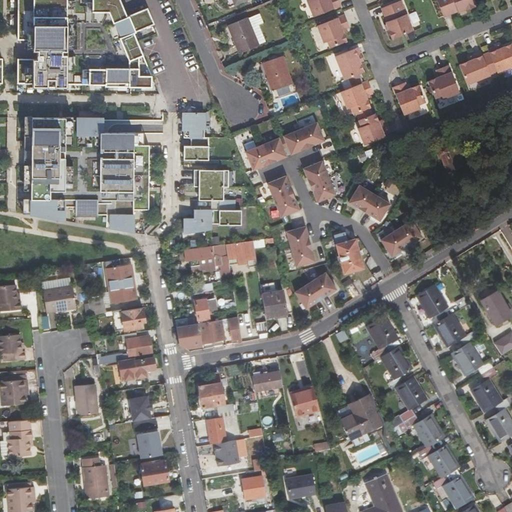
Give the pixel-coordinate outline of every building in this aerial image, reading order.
[(149,70),(137,42),(131,28),(152,19),(145,3),(124,12),(119,0),(15,0),(16,3),(15,40),(31,40),(31,46),(31,50),(35,50),(35,58),(15,58),(15,79),(17,83),(31,83),(31,87),(40,87),(59,87),(64,87),(64,84),(79,84),(84,84),(95,84),(103,84),(103,87),(114,87),(132,88),(145,88),(150,88),(149,70)] [(335,0),(305,0),(311,17),(338,7),(335,0)] [(456,13),(458,12),(464,10),(473,7),(470,0),(435,0),(442,17),(455,12),(456,13)] [(384,23),(384,24),(387,30),(386,30),(389,39),(411,31),(399,1),(380,8),(385,21),(384,23)] [(225,24),(236,52),(256,44),(245,16),(225,24)] [(344,42),(341,34),(340,30),(343,29),(346,28),(341,16),(315,27),(321,43),(325,42),(327,48),(344,42)] [(495,50),(494,47),(486,49),(488,53),(496,72),(511,65),(511,46),(511,44),(501,48),(495,50)] [(355,57),(358,55),(363,53),(360,46),(332,57),(342,80),(361,72),(357,62),(355,57)] [(473,59),(467,62),(457,66),(465,85),(489,75),(480,56),(479,53),(472,55),(473,59)] [(496,72),(488,53),(480,56),(489,75),(496,72)] [(261,62),(271,89),(290,83),(281,55),(261,62)] [(437,78),(433,79),(426,82),(433,98),(439,95),(441,99),(458,93),(446,66),(434,70),(435,74),(437,78)] [(350,114),(353,113),(368,107),(364,100),(363,97),(367,95),(370,94),(365,82),(338,92),(344,109),(348,108),(350,114)] [(406,90),(404,86),(403,83),(390,88),(402,115),(418,108),(417,105),(424,102),(416,85),(409,88),(406,90)] [(371,115),(368,107),(353,113),(356,120),(371,115)] [(205,114),(184,113),(184,124),(184,139),(191,139),(190,146),(183,146),(183,153),(183,160),(208,160),(209,138),(204,138),(205,114)] [(384,123),(382,124),(377,125),(376,122),(373,114),(371,115),(356,120),(359,127),(355,129),(362,145),(389,135),(384,123)] [(133,232),(133,215),(133,209),(148,209),(148,206),(148,194),(148,183),(148,169),(149,153),(149,145),(133,144),(134,119),(104,119),(104,118),(96,117),(88,117),(76,117),(76,119),(65,119),(65,117),(32,116),(32,123),(32,128),(31,142),(31,145),(31,160),(31,165),(32,165),(32,172),(31,172),(31,184),(30,214),(40,215),(60,219),(61,219),(64,220),(66,205),(78,206),(76,214),(111,214),(110,228),(116,229),(133,232)] [(448,118),(435,123),(438,131),(451,126),(448,118)] [(315,121),(299,128),(306,146),(323,139),(315,121)] [(299,128),(280,136),(278,137),(281,144),(283,143),(285,142),(287,145),(290,153),(306,146),(299,128)] [(282,147),(281,144),(278,137),(280,136),(261,144),(269,162),(278,158),(286,155),(282,147)] [(269,162),(261,144),(244,151),(252,169),(269,162)] [(462,167),(456,147),(447,150),(446,147),(445,146),(443,145),(441,146),(440,146),(439,147),(439,149),(437,149),(438,153),(439,153),(445,172),(462,167)] [(321,160),(303,168),(309,185),(328,177),(321,160)] [(186,217),(184,232),(211,229),(211,223),(220,223),(220,224),(242,224),(242,209),(236,209),(236,198),(224,198),(224,186),(228,186),(228,169),(193,170),(194,175),(194,187),(199,187),(199,196),(199,200),(220,200),(220,210),(194,210),(194,215),(194,218),(186,217)] [(285,176),(267,183),(274,200),(292,192),(285,176)] [(328,177),(309,185),(317,202),(335,194),(328,177)] [(359,183),(348,201),(363,210),(374,193),(359,183)] [(292,192),(274,200),(281,217),(299,209),(292,192)] [(374,193),(363,210),(379,220),(390,203),(374,193)] [(415,216),(395,229),(406,246),(421,236),(418,230),(415,226),(420,224),(415,216)] [(286,232),(291,249),(310,243),(305,226),(286,232)] [(395,229),(380,238),(390,255),(406,246),(395,229)] [(343,233),(333,236),(343,273),(362,267),(354,239),(346,241),(343,233)] [(225,243),(226,252),(251,248),(249,240),(225,243)] [(310,243),(291,249),(296,266),(315,260),(310,243)] [(200,247),(183,249),(185,260),(213,255),(212,245),(200,247)] [(118,258),(104,260),(105,261),(111,302),(135,298),(129,265),(119,266),(118,259),(118,258)] [(325,272),(310,282),(320,296),(334,287),(325,272)] [(84,281),(87,297),(102,295),(99,280),(84,281)] [(477,362),(481,369),(486,376),(472,385),(486,406),(496,399),(501,406),(489,414),(502,435),(511,429),(511,438),(507,442),(511,450),(511,411),(506,402),(511,398),(511,397),(508,392),(503,395),(490,373),(497,368),(493,361),(489,355),(483,358),(470,337),(474,334),(470,327),(464,330),(451,309),(456,306),(451,298),(446,302),(432,280),(414,292),(428,313),(439,306),(444,313),(432,320),(447,342),(458,335),(463,341),(451,349),(465,370),(477,362)] [(1,286),(1,283),(0,283),(0,311),(20,309),(19,301),(16,302),(15,294),(14,285),(11,285),(11,282),(5,283),(5,285),(1,286)] [(310,282),(295,292),(305,307),(320,296),(310,282)] [(201,284),(185,286),(186,294),(202,291),(201,284)] [(72,285),(42,290),(45,311),(75,305),(72,285)] [(282,290),(262,293),(265,317),(286,313),(282,290)] [(511,315),(497,290),(481,300),(496,325),(502,321),(506,318),(511,315)] [(88,303),(89,314),(106,311),(103,295),(102,295),(87,297),(88,303)] [(214,297),(194,300),(197,319),(208,317),(207,309),(215,308),(214,297)] [(120,309),(115,310),(118,329),(124,328),(124,330),(142,327),(141,322),(144,321),(141,307),(121,310),(120,309)] [(248,310),(238,312),(243,337),(253,335),(248,310)] [(461,503),(479,491),(465,470),(464,471),(460,464),(463,461),(449,441),(438,448),(433,441),(447,432),(433,411),(421,418),(413,405),(428,395),(414,374),(405,380),(400,373),(412,365),(398,343),(390,349),(386,342),(397,335),(383,313),(365,325),(379,346),(374,350),(378,357),(381,355),(394,376),(389,380),(393,388),(397,385),(411,407),(402,413),(410,426),(415,422),(430,444),(422,449),(426,456),(431,452),(445,473),(437,479),(441,485),(447,482),(461,503)] [(47,315),(39,316),(40,329),(49,328),(47,315)] [(242,341),(237,315),(228,317),(232,340),(238,339),(238,342),(242,341)] [(174,319),(175,325),(194,322),(193,316),(174,319)] [(194,322),(175,325),(179,344),(183,347),(211,341),(223,335),(224,332),(222,318),(194,322)] [(256,332),(266,332),(265,321),(255,322),(256,332)] [(3,331),(18,329),(17,323),(3,324),(3,331)] [(338,342),(347,338),(343,330),(334,334),(338,342)] [(135,332),(121,334),(122,340),(125,340),(127,353),(102,356),(103,362),(152,355),(148,336),(139,337),(140,339),(137,339),(135,332)] [(494,344),(501,355),(511,348),(511,334),(511,333),(494,344)] [(26,359),(25,351),(22,351),(21,344),(20,334),(0,336),(0,342),(1,355),(4,355),(5,361),(26,359)] [(152,357),(135,360),(137,377),(145,375),(145,370),(154,368),(152,357)] [(255,389),(282,385),(279,370),(253,374),(255,389)] [(27,403),(26,394),(25,389),(29,389),(28,379),(1,382),(4,406),(27,403)] [(73,383),(76,411),(96,410),(94,381),(73,383)] [(202,405),(213,404),(212,401),(223,399),(220,381),(209,383),(199,384),(202,405)] [(319,409),(313,387),(290,393),(296,415),(319,409)] [(364,407),(354,412),(341,418),(350,438),(382,423),(368,395),(360,398),(364,407)] [(148,404),(147,396),(129,398),(132,421),(151,418),(149,410),(148,404)] [(364,407),(360,398),(350,403),(354,412),(364,407)] [(221,415),(234,413),(232,403),(217,406),(219,415),(221,415)] [(157,430),(168,429),(167,415),(155,416),(157,430)] [(219,415),(207,417),(211,440),(225,438),(221,415),(219,415)] [(31,419),(11,421),(12,432),(13,440),(10,440),(3,442),(4,455),(12,454),(12,456),(32,454),(31,438),(34,437),(33,430),(31,419)] [(153,422),(137,424),(141,452),(162,448),(160,438),(156,439),(153,422)] [(247,437),(261,436),(261,428),(247,429),(247,437)] [(102,432),(92,434),(94,442),(104,440),(102,432)] [(354,445),(367,439),(364,433),(351,439),(354,445)] [(215,467),(239,462),(235,440),(211,444),(215,467)] [(82,458),(84,482),(87,482),(88,497),(107,495),(105,464),(99,464),(98,456),(82,458)] [(165,462),(141,466),(144,484),(168,479),(165,462)] [(288,499),(316,494),(313,474),(284,479),(288,499)] [(374,506),(361,511),(401,511),(384,474),(364,484),(374,506)] [(239,479),(243,499),(264,496),(260,475),(239,479)] [(33,497),(37,497),(36,487),(9,490),(11,511),(21,511),(35,511),(34,502),(33,497)] [(487,511),(479,499),(462,511),(487,511)] [(511,511),(511,499),(502,506),(506,511),(511,511)] [(325,504),(326,511),(346,511),(345,503),(325,504)]
